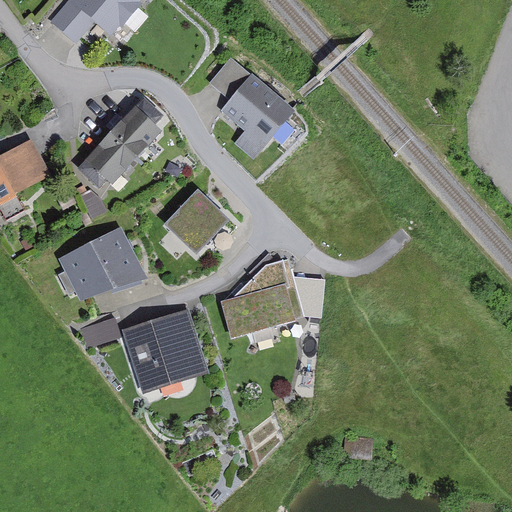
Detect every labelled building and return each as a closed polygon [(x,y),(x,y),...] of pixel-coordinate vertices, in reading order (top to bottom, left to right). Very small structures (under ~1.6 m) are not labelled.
[(158,0),(84,0),(82,2),(79,0),(78,0),(57,23),(82,46),(103,23),(122,41),(158,0)] [(311,112),(246,58),(223,85),(244,102),(233,115),(255,133),(244,147),(266,165),(311,112)] [(151,105),(88,172),(109,192),(119,181),(127,189),(180,132),(151,105)] [(41,143),(0,165),(0,199),(7,213),(26,203),(24,198),(60,179),(41,143)] [(242,223),(211,193),(177,228),(208,258),(242,223)] [(65,261),(68,268),(89,302),(160,281),(131,228),(65,261)] [(274,266),(221,307),(232,340),(313,321),(293,260),(274,266)] [(315,296),(342,296),(343,267),(316,267),(315,296)] [(119,307),(85,317),(91,337),(125,327),(119,307)] [(195,310),(130,331),(151,393),(216,372),(195,310)]
